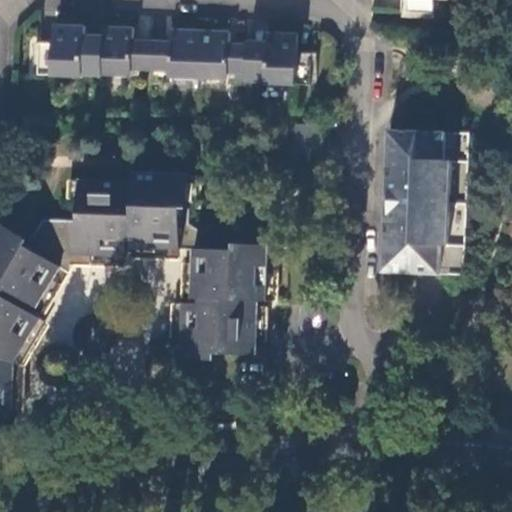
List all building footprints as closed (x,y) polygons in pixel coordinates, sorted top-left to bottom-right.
[(439,0),(407,0),(406,12),(439,14),(439,0)] [(54,43),(53,74),(88,76),(88,75),(102,75),(103,34),(88,33),(88,26),(55,25),(54,43)] [(103,34),(102,75),(135,77),(135,70),(151,70),(152,40),(135,40),(136,27),(103,27),(103,34)] [(152,40),(151,70),(170,70),(169,78),(198,79),(200,30),(171,29),(171,41),(152,40)] [(200,30),(198,79),(232,80),(232,72),(248,73),(249,43),(233,43),(234,31),(200,30)] [(248,73),(247,81),(296,84),(297,56),(298,34),(269,33),(268,41),(249,41),(249,43),(248,73)] [(42,74),(53,74),(54,43),(43,43),(42,74)] [(297,56),(296,84),(313,84),(314,57),(297,56)] [(51,135),(52,116),(24,114),(23,134),(51,135)] [(297,154),(313,154),(313,145),(314,126),(299,126),(297,154)] [(314,126),(313,145),(331,147),(331,127),(314,126)] [(397,131),(392,272),(445,273),(445,246),(454,246),(457,160),(448,160),(450,132),(397,131)] [(445,246),(445,273),(465,275),(470,132),(450,132),(448,160),(457,160),(454,246),(445,246)] [(313,145),(313,154),(330,155),(331,147),(313,145)] [(80,181),(77,221),(51,220),(49,242),(62,252),(112,257),(113,240),(126,241),(133,241),(133,247),(181,250),(184,210),(189,211),(191,178),(134,174),(133,183),(80,181)] [(26,251),(30,246),(2,228),(0,231),(0,416),(10,416),(12,365),(31,334),(18,327),(25,315),(29,310),(35,314),(60,274),(26,251)] [(113,240),(112,257),(125,257),(126,241),(113,240)] [(238,253),(197,250),(194,298),(200,299),(199,305),(199,317),(185,317),(182,360),(215,362),(216,354),(257,357),(261,304),(267,304),(271,247),(239,246),(238,253)] [(199,305),(185,305),(185,317),(199,317),(199,305)] [(31,334),(38,324),(25,315),(18,327),(31,334)]
